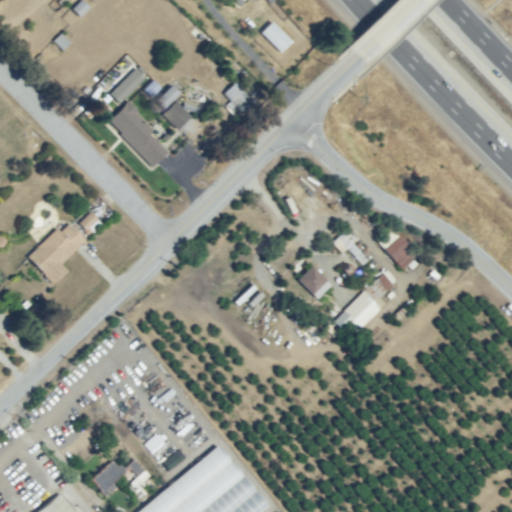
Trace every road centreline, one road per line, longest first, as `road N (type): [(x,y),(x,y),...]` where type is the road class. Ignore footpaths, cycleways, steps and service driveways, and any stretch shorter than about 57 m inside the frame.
road 1 (tertiary): [(292,124),(0,403)]
road 2 (residential): [(511,289),(440,222),(390,209),(292,124)]
road 3 (residential): [(167,242),(0,62)]
road 4 (motorway): [(417,63),(511,161)]
